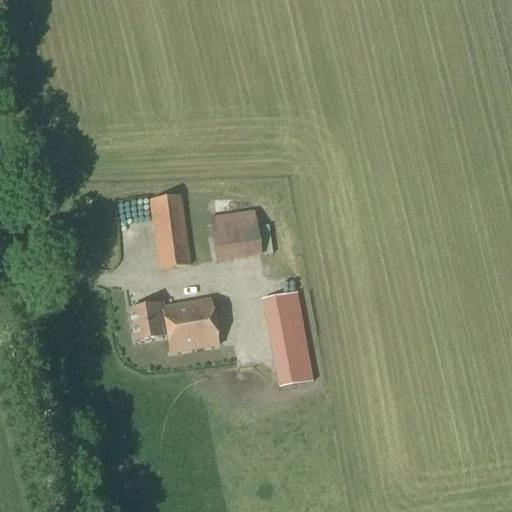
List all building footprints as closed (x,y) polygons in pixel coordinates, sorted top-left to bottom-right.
[(159,272),(189,268),(179,198),(149,202),(159,272)] [(259,258),(259,256),(255,229),(253,214),(209,220),(216,264),(259,258)] [(278,390),(311,384),(295,295),(261,301),(278,390)] [(169,356),(218,348),(209,302),(162,310),(161,305),(155,306),(158,321),(162,320),(169,356)] [(161,339),(158,321),(155,306),(128,311),(134,344),(161,339)]
